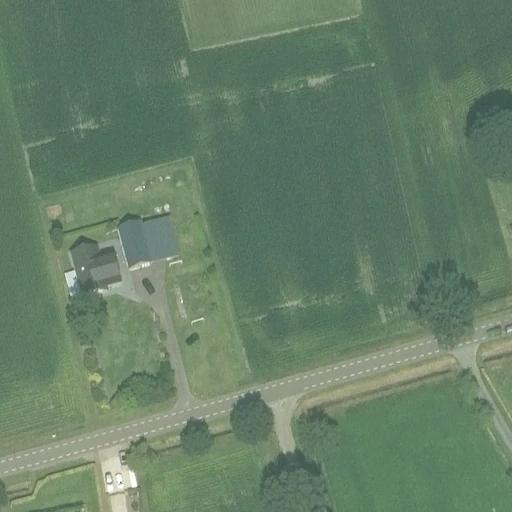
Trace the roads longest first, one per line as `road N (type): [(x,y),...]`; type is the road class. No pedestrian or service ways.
road 1 (tertiary): [(0,469),(511,326)]
road 2 (track): [(306,511),(273,393)]
